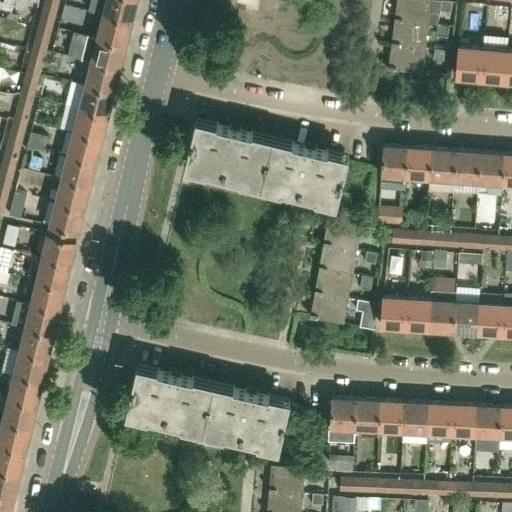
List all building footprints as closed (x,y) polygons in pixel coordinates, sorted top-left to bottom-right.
[(50,0),(44,0),(44,3),(42,10),(56,14),(59,2),(50,0)] [(136,0),(106,0),(103,13),(131,20),(136,0)] [(397,0),(395,18),(428,22),(430,11),(440,12),(441,9),(450,11),(451,0),(450,0),(397,0)] [(42,10),(39,22),(53,25),(56,14),(42,10)] [(131,20),(103,13),(97,37),(125,44),(131,20)] [(395,18),(392,42),(425,47),(428,22),(395,18)] [(39,22),(37,26),(36,33),(50,37),(53,25),(39,22)] [(448,25),(438,23),(436,34),(447,35),(448,25)] [(36,33),(33,45),(47,49),(50,37),(36,33)] [(91,60),(119,67),(125,44),(97,37),(88,34),(82,58),(91,60)] [(425,47),(392,42),(389,68),(422,72),(425,47)] [(47,49),(33,45),(30,57),(44,60),(47,49)] [(456,75),(480,77),(483,47),(458,45),(456,75)] [(435,47),(434,48),(433,58),(444,59),(445,49),(435,47)] [(506,49),(483,47),(480,77),(504,79),(506,49)] [(40,72),(44,60),(30,57),(27,68),(40,72)] [(119,67),(91,60),(85,83),(113,90),(119,67)] [(27,68),(25,73),(23,80),(37,83),(40,72),(27,68)] [(23,80),(20,91),(34,95),(37,83),(23,80)] [(79,107),(107,114),(113,90),(85,83),(79,107)] [(17,103),(31,107),(34,95),(20,91),(17,103)] [(28,118),(31,107),(17,103),(14,115),(28,118)] [(107,114),(79,107),(74,130),(102,137),(107,114)] [(11,126),(25,130),(28,118),(14,115),(11,126)] [(241,173),(262,178),(271,141),(251,136),(252,131),(216,123),(214,127),(195,123),(186,160),(208,165),(207,170),(240,178),(241,173)] [(22,142),(25,130),(11,126),(8,138),(22,142)] [(45,145),(48,132),(31,128),(28,141),(45,145)] [(102,137),(74,130),(68,153),(96,160),(102,137)] [(5,150),(19,153),(22,142),(8,138),(5,150)] [(290,145),(271,141),(262,178),(283,183),(282,188),(315,196),(316,192),(338,197),(347,159),(327,155),(328,150),(291,141),(290,145)] [(408,145),(383,143),(381,172),(393,173),(393,179),(405,180),(406,174),(408,145)] [(407,174),(430,176),(432,147),(408,145),(406,174),(407,174)] [(454,178),(456,148),(432,147),(430,176),(454,178)] [(477,179),(480,150),(456,148),(454,178),(477,179)] [(16,165),(19,153),(5,150),(2,161),(16,165)] [(501,181),(503,152),(480,150),(477,179),(479,179),(501,181)] [(511,152),(503,152),(501,181),(511,181),(511,152)] [(96,160),(68,153),(62,177),(90,184),(96,160)] [(2,161),(1,167),(0,169),(0,173),(13,176),(16,165),(2,161)] [(0,185),(10,188),(13,176),(0,173),(0,185)] [(84,207),(90,184),(62,177),(56,200),(84,207)] [(0,197),(7,200),(10,188),(0,185),(0,197)] [(56,200),(50,224),(78,231),(84,207),(56,200)] [(400,206),(379,205),(378,220),(399,221),(400,206)] [(327,218),(323,243),(356,249),(361,224),(327,218)] [(4,242),(15,245),(20,226),(8,223),(4,242)] [(379,238),(381,228),(371,226),(369,236),(379,238)] [(404,242),(405,228),(392,227),(392,242),(404,242)] [(416,243),(417,229),(405,228),(404,242),(416,243)] [(428,244),(429,230),(417,229),(416,243),(428,244)] [(440,245),(441,230),(429,230),(428,244),(440,245)] [(452,246),(453,231),(441,230),(440,245),(452,246)] [(70,262),(76,238),(47,231),(41,255),(70,262)] [(464,246),(465,232),(453,231),(452,246),(464,246)] [(476,247),(477,233),(465,232),(464,246),(476,247)] [(488,248),(489,234),(477,233),(476,247),(488,248)] [(500,249),(501,234),(489,234),(488,248),(500,249)] [(511,250),(511,245),(511,235),(501,234),(500,249),(511,250)] [(323,243),(319,267),(352,273),(356,249),(323,243)] [(12,249),(1,246),(0,246),(0,269),(7,271),(12,249)] [(366,250),(364,260),(375,262),(376,251),(366,250)] [(435,251),(434,267),(446,268),(447,252),(435,251)] [(70,262),(41,255),(36,279),(65,285),(70,262)] [(319,267),(314,291),(348,297),(352,273),(319,267)] [(362,274),(362,275),(360,285),(371,286),(372,276),(362,274)] [(30,302),(59,309),(65,285),(36,279),(30,302)] [(432,288),(431,298),(430,327),(454,329),(455,300),(456,300),(457,290),(432,288)] [(314,291),(310,316),(343,322),(348,297),(314,291)] [(407,297),(383,295),(381,324),(406,326),(407,297)] [(431,298),(407,297),(406,326),(430,327),(431,298)] [(358,299),(357,299),(356,309),(367,310),(368,300),(358,299)] [(455,300),(454,329),(478,331),(479,301),(456,300),(455,300)] [(503,303),(479,301),(478,331),(502,332),(503,303)] [(24,326),(53,332),(59,309),(30,302),(24,326)] [(511,303),(503,303),(502,332),(511,332),(511,303)] [(19,349),(48,356),(53,332),(24,326),(19,349)] [(13,372),(42,379),(48,356),(19,349),(13,372)] [(156,372),(137,368),(136,368),(134,377),(128,406),(149,411),(149,416),(182,423),(183,419),(204,424),(212,385),(193,381),(193,375),(157,367),(156,372)] [(8,396),(37,403),(42,379),(13,372),(8,396)] [(232,390),(212,385),(204,424),(225,428),(225,433),(258,440),(259,436),(280,441),(289,403),(269,398),(270,393),(233,385),(232,390)] [(354,426),(356,396),(331,395),(329,436),(354,438),(354,426)] [(37,403),(8,396),(2,419),(31,426),(37,403)] [(380,397),(356,396),(354,426),(378,427),(380,397)] [(404,399),(380,397),(378,427),(403,428),(404,399)] [(427,429),(428,400),(404,399),(403,428),(426,429),(427,429)] [(452,401),(428,400),(427,429),(451,430),(452,401)] [(476,402),(452,401),(451,430),(475,432),(476,402)] [(500,403),(476,402),(475,432),(499,433),(500,403)] [(511,404),(500,403),(499,433),(511,433),(511,404)] [(31,426),(2,419),(0,429),(0,443),(26,449),(31,426)] [(26,449),(0,443),(0,468),(20,473),(26,449)] [(271,463),(269,488),(303,491),(305,466),(271,463)] [(313,477),(324,478),(325,468),(314,467),(313,477)] [(20,473),(0,468),(0,492),(15,496),(20,473)] [(352,476),(340,476),(339,489),(351,490),(352,476)] [(363,477),(352,476),(351,490),(363,490),(363,477)] [(375,477),(363,477),(363,490),(374,490),(375,477)] [(374,490),(385,491),(386,477),(375,477),(374,490)] [(397,478),(386,477),(385,491),(397,491),(397,478)] [(397,491),(408,492),(409,478),(397,478),(397,491)] [(420,479),(409,478),(408,492),(420,492),(420,479)] [(432,479),(420,479),(420,492),(431,493),(432,479)] [(431,493),(443,493),(443,480),(432,479),(431,493)] [(455,480),(443,480),(443,493),(454,494),(455,480)] [(454,494),(466,494),(466,480),(455,480),(454,494)] [(478,481),(466,480),(466,494),(477,494),(478,481)] [(489,481),(478,481),(477,494),(489,495),(489,481)] [(489,495),(500,495),(501,482),(489,481),(489,495)] [(511,483),(511,482),(501,482),(500,495),(511,496),(511,483)] [(269,488),(267,511),(301,511),(303,491),(269,488)] [(0,492),(0,511),(11,511),(15,496),(0,492)] [(322,503),(323,493),(312,492),(311,502),(322,503)]
